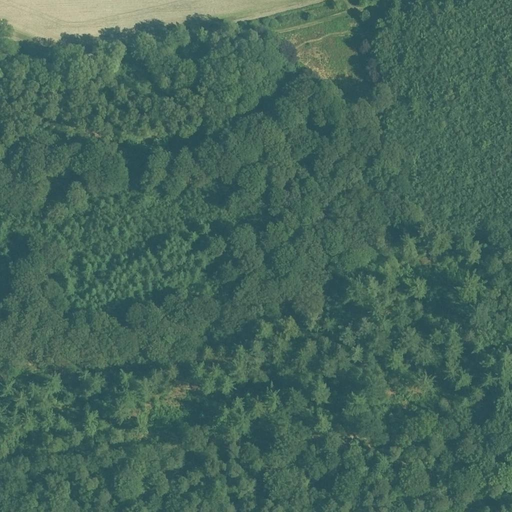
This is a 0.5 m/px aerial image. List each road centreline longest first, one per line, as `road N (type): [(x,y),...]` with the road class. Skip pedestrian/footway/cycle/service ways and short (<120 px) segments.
road 1 (track): [(485,342),(479,417),(0,449)]
road 2 (track): [(485,342),(0,366)]
